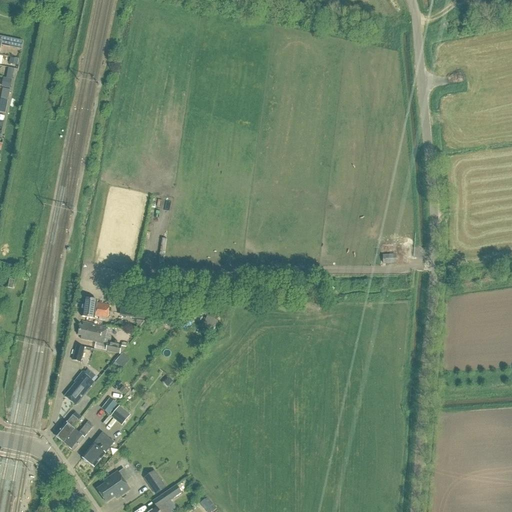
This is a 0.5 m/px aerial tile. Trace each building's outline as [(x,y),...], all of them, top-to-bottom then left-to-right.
[(11,39),(10,47),(19,49),(20,41),(11,39)] [(5,79),(4,88),(10,89),(12,80),(5,79)] [(382,265),(396,264),(396,256),(382,256),(382,265)] [(96,302),(96,300),(84,298),(81,316),(93,318),(93,316),(98,317),(98,319),(106,320),(109,305),(96,302)] [(145,321),(147,308),(122,304),(120,317),(145,321)] [(175,328),(179,315),(171,313),(167,325),(175,328)] [(209,314),(203,328),(213,333),(219,319),(209,314)] [(105,329),(83,325),(82,327),(80,327),(78,334),(82,335),(81,339),(102,343),(105,329)] [(106,352),(122,355),(120,354),(121,354),(126,349),(126,348),(108,344),(106,352)] [(81,363),(85,349),(77,346),(73,361),(81,363)] [(74,382),(75,384),(64,397),(74,405),(93,382),(82,373),(74,382)] [(124,403),(130,397),(126,393),(120,399),(124,403)] [(109,415),(117,405),(110,400),(102,410),(109,415)] [(119,407),(111,417),(122,427),(131,416),(119,407)] [(72,429),(81,417),(75,413),(72,417),(67,424),(65,423),(54,436),(63,444),(75,431),(72,429)] [(75,431),(63,444),(73,453),(94,428),(87,422),(77,434),(75,431)] [(92,468),(112,442),(100,433),(81,459),(92,468)] [(166,488),(157,474),(155,471),(146,477),(156,493),(166,488)] [(117,501),(131,491),(118,472),(103,482),(105,485),(97,490),(107,505),(116,498),(117,501)] [(170,511),(166,505),(182,494),(177,486),(155,501),(157,505),(146,511),(170,511)] [(205,511),(213,511),(217,509),(208,498),(200,505),(205,511)]
